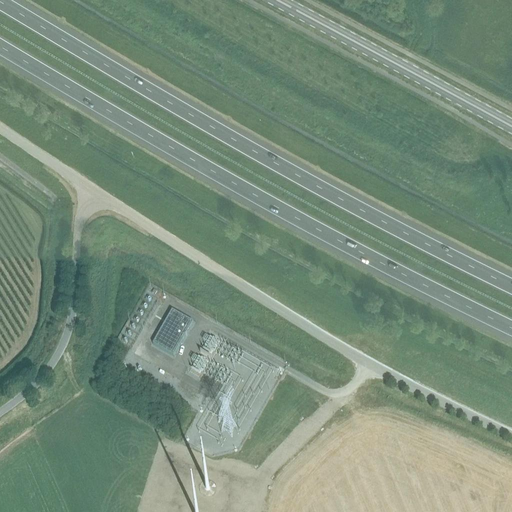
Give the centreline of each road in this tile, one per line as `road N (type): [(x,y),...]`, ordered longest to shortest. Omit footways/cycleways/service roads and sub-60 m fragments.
road 1 (motorway): [(511,286),(233,140),(0,0)]
road 2 (motorway): [(0,41),(191,156),(511,325)]
road 3 (unclassified): [(511,435),(371,365),(85,186)]
road 4 (primary): [(511,127),(275,0)]
road 5 (unclassified): [(0,413),(39,381),(64,340),(85,186)]
road 6 (track): [(0,156),(55,197),(55,257)]
